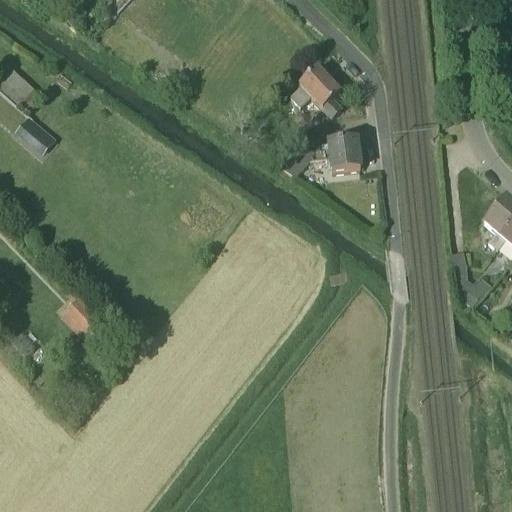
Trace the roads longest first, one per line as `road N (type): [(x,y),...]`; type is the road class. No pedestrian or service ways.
road 1 (unclassified): [(392,511),(388,447),(399,291),(389,191),(360,66),(300,0)]
road 2 (unclassified): [(473,134),(458,0)]
